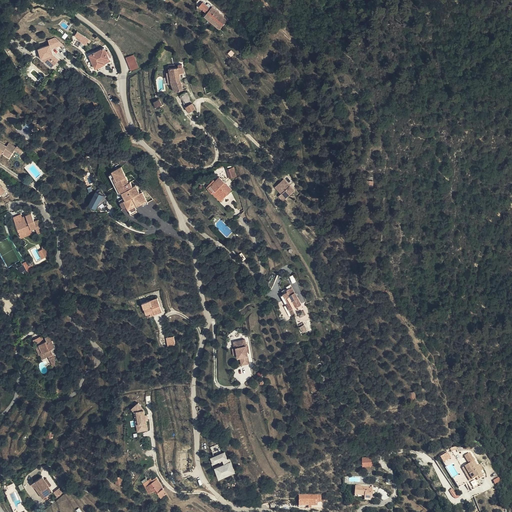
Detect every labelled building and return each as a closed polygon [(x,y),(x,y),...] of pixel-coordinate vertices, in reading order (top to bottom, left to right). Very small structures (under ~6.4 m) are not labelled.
[(212,18),(211,20),(220,28),(227,19),(212,6),(211,8),(203,2),(200,5),(208,12),(207,13),(212,18)] [(77,32),(73,37),(86,45),(89,39),(77,32)] [(49,45),(37,49),(42,63),(46,62),(48,67),(57,64),(52,49),(60,46),(57,36),(47,40),(49,45)] [(96,68),(105,64),(104,61),(110,59),(107,54),(106,51),(104,48),(99,50),(99,52),(95,54),(95,52),(90,54),(96,68)] [(139,67),(134,55),(126,58),(131,70),(139,67)] [(177,79),(176,67),(170,68),(170,72),(172,82),(169,82),(169,83),(172,83),(177,81),(177,79)] [(181,78),(177,79),(177,81),(172,83),(175,91),(181,90),(180,88),(183,88),(181,81),(181,78)] [(195,108),(186,92),(180,95),(189,112),(195,108)] [(155,108),(162,105),(159,100),(153,103),(155,108)] [(0,151),(1,150),(3,152),(3,153),(10,157),(14,150),(16,148),(16,147),(9,143),(7,146),(0,141),(0,151)] [(17,146),(16,147),(16,148),(14,150),(21,154),(24,150),(17,146)] [(143,204),(144,205),(148,203),(146,197),(143,191),(141,192),(140,193),(136,185),(133,186),(131,181),(129,182),(126,176),(124,177),(124,175),(126,174),(122,166),(112,171),(113,173),(110,174),(119,193),(120,193),(122,192),(123,194),(122,195),(123,198),(124,200),(121,202),(124,208),(127,207),(129,206),(131,209),(132,211),(137,209),(136,206),(135,205),(137,204),(138,205),(138,206),(140,205),(140,203),(142,202),(143,204)] [(237,176),(234,168),(228,169),(230,175),(231,174),(232,178),(237,177),(237,176)] [(220,177),(216,181),(209,188),(212,192),(214,190),(223,198),(232,189),(220,177)] [(209,188),(216,181),(214,179),(207,186),(209,188)] [(282,193),(286,198),(294,191),(284,179),(276,186),(282,193)] [(221,200),(223,198),(214,190),(212,192),(221,200)] [(88,207),(96,211),(103,196),(95,192),(88,207)] [(14,217),(16,223),(24,220),(22,215),(14,217)] [(26,216),(28,221),(29,223),(25,224),(24,222),(24,220),(16,223),(20,235),(37,229),(32,215),(26,216)] [(49,258),(45,249),(40,251),(43,259),(46,258),(46,259),(49,258)] [(237,256),(241,262),(246,259),(242,253),(237,256)] [(288,291),(284,293),(288,302),(289,302),(292,308),(302,304),(296,293),(295,293),(292,287),(288,289),(288,291)] [(288,302),(284,293),(281,295),(289,310),(292,308),(289,302),(288,302)] [(154,312),(155,314),(162,312),(158,298),(142,303),(146,314),(150,313),(154,312)] [(51,334),(45,337),(47,341),(36,346),(38,351),(41,349),(46,358),(49,357),(52,366),(55,365),(55,356),(55,357),(51,349),(55,347),(52,341),(53,340),(51,334)] [(174,337),(165,338),(167,348),(176,347),(174,337)] [(245,340),(234,342),(235,348),(236,348),(237,354),(238,358),(240,357),(241,365),(249,363),(247,351),(246,346),(245,340)] [(137,425),(136,425),(137,433),(147,431),(142,404),(133,406),(137,425)] [(448,452),(440,455),(443,461),(450,458),(448,452)] [(225,453),(209,458),(212,465),(222,462),(223,465),(214,469),(218,480),(235,474),(230,459),(227,460),(225,453)] [(484,477),(481,472),(479,469),(481,468),(480,465),(478,467),(469,453),(465,456),(469,464),(462,468),(467,476),(469,475),(472,480),(475,478),(478,476),(480,479),(484,477)] [(363,466),(373,465),(373,457),(362,457),(363,466)] [(53,491),(50,487),(45,480),(42,476),(32,483),(35,487),(36,487),(40,493),(42,491),(45,497),(53,491)] [(152,480),(151,478),(143,483),(149,493),(151,492),(147,486),(157,479),(156,477),(152,480)] [(147,486),(151,492),(155,490),(157,488),(159,492),(162,497),(167,493),(157,479),(147,486)] [(371,494),(371,491),(371,488),(356,486),(355,495),(365,496),(365,499),(371,499),(371,494)] [(63,492),(60,488),(54,492),(58,497),(63,492)] [(457,496),(453,489),(449,491),(453,497),(454,497),(456,499),(459,497),(458,495),(457,496)] [(324,509),(324,502),(321,502),(321,496),(299,495),(299,506),(311,506),(311,509),(324,509)]
